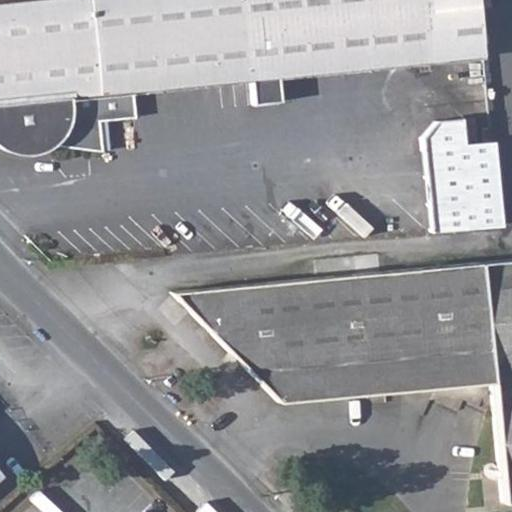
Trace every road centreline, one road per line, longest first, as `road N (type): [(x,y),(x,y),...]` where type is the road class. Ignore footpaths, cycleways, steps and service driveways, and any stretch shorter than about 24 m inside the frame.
road 1 (unknown): [(0,209),(405,158)]
road 2 (residential): [(248,511),(0,266)]
